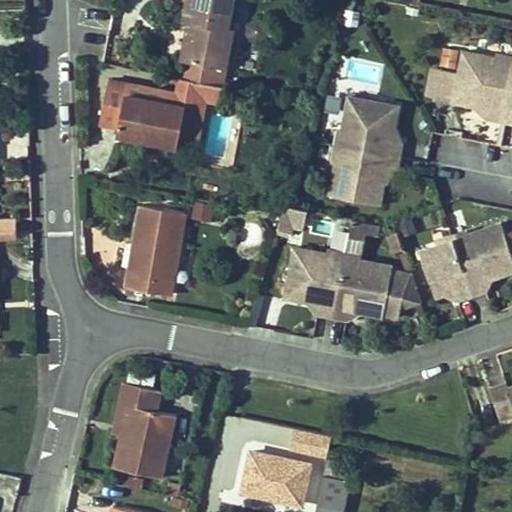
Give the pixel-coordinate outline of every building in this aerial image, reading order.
[(226,67),(234,28),(229,27),(233,0),(186,0),(187,0),(183,20),(188,22),(198,24),(190,61),(226,67)] [(354,21),(357,9),(348,6),(344,18),(354,21)] [(267,37),(269,28),(264,21),(255,18),(248,23),(246,32),(250,39),(259,41),(267,37)] [(190,61),(198,24),(188,22),(181,59),(190,61)] [(455,67),(459,50),(444,47),(440,64),(455,67)] [(501,120),(511,63),(511,59),(463,50),(459,72),(454,101),(488,107),(486,117),(501,120)] [(222,85),(226,67),(190,61),(181,59),(177,77),(190,79),(222,85)] [(511,63),(501,120),(511,121),(511,63)] [(454,101),(459,72),(437,67),(431,96),(454,101)] [(187,94),(190,79),(177,77),(174,92),(176,92),(187,94)] [(177,146),(185,105),(126,93),(128,83),(108,79),(101,117),(119,121),(118,127),(116,133),(143,139),(144,134),(152,136),(151,140),(177,146)] [(225,102),(228,86),(222,85),(190,79),(187,94),(205,98),(225,102)] [(187,94),(176,92),(174,92),(128,83),(126,93),(185,105),(187,94)] [(196,149),(205,98),(187,94),(185,105),(177,146),(196,149)] [(392,140),(399,105),(349,96),(339,145),(399,157),(402,142),(392,140)] [(118,127),(119,121),(101,117),(99,123),(118,127)] [(380,204),(386,170),(396,172),(399,157),(339,145),(329,194),(380,204)] [(211,220),(214,205),(196,201),(192,216),(211,220)] [(171,294),(186,211),(141,204),(134,243),(139,244),(134,267),(129,266),(126,286),(171,294)] [(304,227),(308,210),(285,204),(277,228),(290,232),(293,224),(304,227)] [(0,238),(17,238),(16,218),(0,218),(0,238)] [(511,233),(511,218),(503,222),(507,235),(511,233)] [(395,292),(399,270),(392,269),(393,265),(360,259),(365,232),(367,223),(351,220),(344,256),(332,316),(347,319),(349,309),(383,315),(384,313),(399,316),(401,308),(403,294),(395,292)] [(511,270),(511,252),(502,222),(453,238),(472,295),(486,290),(483,281),(511,270)] [(378,234),(380,226),(367,223),(365,232),(378,234)] [(403,247),(398,233),(390,235),(395,250),(403,247)] [(472,295),(453,238),(420,249),(435,296),(454,290),(457,300),(472,295)] [(134,267),(139,244),(134,243),(129,266),(134,267)] [(332,316),(344,256),(294,246),(285,297),(319,303),(317,313),(332,316)] [(422,301),(412,273),(399,270),(395,292),(403,294),(401,308),(422,301)] [(153,386),(156,373),(130,367),(128,380),(153,386)] [(163,476),(177,414),(156,410),(160,389),(124,381),(118,402),(126,404),(120,433),(113,466),(163,476)] [(511,385),(508,387),(507,382),(490,387),(500,418),(511,414),(511,385)] [(120,433),(126,404),(118,402),(112,431),(120,433)] [(327,454),(332,434),(296,427),(291,449),(327,457),(327,454)] [(301,503),(310,463),(251,451),(243,490),(301,503)] [(348,479),(350,471),(332,468),(335,456),(327,454),(327,457),(323,474),(348,479)] [(143,488),(144,478),(115,471),(113,482),(143,488)] [(341,511),(348,479),(323,474),(314,511),(341,511)] [(178,497),(182,483),(169,481),(166,494),(178,497)]
